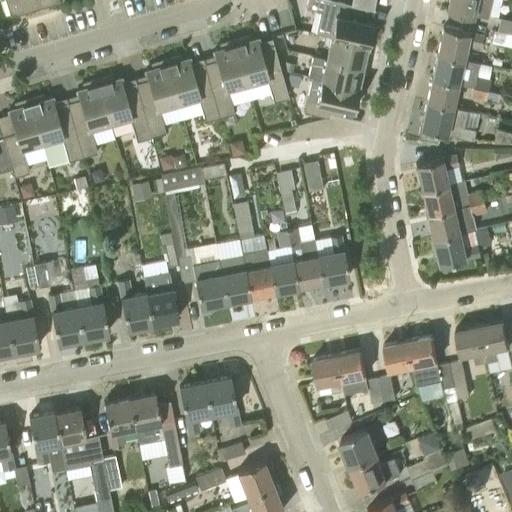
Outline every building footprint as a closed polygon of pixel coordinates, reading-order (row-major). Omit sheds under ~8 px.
[(317,33),(330,36),(367,45),(372,23),(367,21),(369,9),(350,4),(330,0),(328,0),(326,13),(322,12),(317,33)] [(350,0),(350,4),(369,9),(374,10),(374,8),(368,7),(369,0),(350,0)] [(491,0),(448,0),(446,11),(472,17),(473,14),(487,18),(489,9),(491,0)] [(497,29),(511,32),(511,19),(499,16),(497,29)] [(480,49),(483,35),(479,35),(442,26),(437,52),(464,58),(466,46),(480,49)] [(511,32),(497,29),(494,40),(511,44),(511,32)] [(234,40),(246,83),(266,78),(273,101),(288,97),(273,43),(260,47),(257,37),(248,40),(248,37),(250,36),(250,35),(234,40)] [(367,46),(367,45),(330,36),(329,37),(330,37),(325,58),(361,66),(366,45),(367,46)] [(227,89),(246,83),(234,40),(217,44),(218,45),(220,45),(221,48),(213,50),(216,59),(204,63),(203,58),(202,58),(219,117),(233,112),(227,89)] [(479,62),(464,58),(437,52),(431,77),(458,83),(472,86),(488,89),(491,77),(476,74),(479,62)] [(219,117),(202,58),(201,58),(203,63),(191,66),(189,57),(180,60),(179,57),(182,56),(182,55),(165,59),(178,103),(198,97),(204,121),(219,117)] [(311,77),(320,79),(358,88),(358,87),(357,86),(361,66),(325,58),(312,55),(308,75),(311,76),(311,77)] [(158,109),(178,103),(165,59),(149,64),(149,65),(152,64),(153,67),(144,70),(147,79),(136,82),(134,77),(134,78),(151,136),(165,132),(158,109)] [(294,62),(282,60),(280,68),(292,70),(294,62)] [(151,136),(134,78),(133,78),(135,83),(123,86),(120,77),(112,79),(111,76),(114,75),(113,74),(97,79),(109,123),(129,117),(136,141),(151,136)] [(358,88),(320,79),(311,77),(306,98),(303,111),(327,117),(330,104),(353,109),(358,88)] [(453,106),(458,83),(431,77),(426,101),(453,106)] [(90,129),(109,123),(97,79),(81,84),(81,85),(84,84),(85,87),(76,90),(79,99),(67,102),(66,97),(65,97),(82,156),(97,152),(90,129)] [(499,92),(488,89),(472,86),(470,95),(486,99),(486,97),(498,100),(499,92)] [(82,156),(65,97),(65,98),(66,102),(55,106),(52,96),(43,99),(42,96),(45,95),(45,94),(29,99),(41,143),(48,165),(68,160),(82,156)] [(21,148),(41,143),(29,99),(12,103),(13,105),(15,104),(16,107),(8,109),(15,132),(2,136),(1,137),(10,167),(13,176),(28,172),(21,148)] [(467,109),(453,106),(426,101),(417,138),(435,142),(438,131),(472,139),(474,128),(463,126),(467,109)] [(511,142),(511,132),(496,128),(492,142),(511,142)] [(0,169),(10,167),(1,137),(0,136),(0,169)] [(241,138),(229,141),(232,152),(244,149),(241,138)] [(174,164),(171,155),(171,152),(158,155),(161,167),(174,164)] [(421,190),(449,183),(445,167),(459,164),(456,153),(415,163),(421,190)] [(303,161),(308,189),(321,187),(316,159),(303,161)] [(226,172),(223,161),(201,166),(200,164),(160,173),(164,190),(204,181),(203,177),(226,172)] [(101,166),(90,169),(93,180),(104,178),(101,166)] [(84,171),(71,175),(74,186),(88,182),(84,171)] [(134,199),(152,195),(148,179),(131,183),(134,199)] [(426,213),(483,200),(491,198),(489,189),(481,191),(480,189),(467,192),(464,180),(449,183),(421,190),(426,213)] [(31,181),(19,184),(22,195),(33,192),(31,181)] [(290,188),(280,191),(284,211),(294,209),(290,188)] [(219,272),(218,257),(215,241),(183,247),(172,191),(164,192),(170,232),(177,264),(180,280),(193,278),(199,305),(225,300),(219,272)] [(47,194),(28,198),(29,206),(48,202),(47,194)] [(239,237),(253,234),(247,199),(233,201),(239,237)] [(459,231),(456,218),(470,215),(485,211),(483,200),(426,213),(432,238),(459,231)] [(0,222),(16,219),(13,203),(0,205),(0,222)] [(322,280),(316,253),(313,237),(299,240),(297,226),(286,229),(297,285),(322,280)] [(274,290),(297,285),(286,229),(276,231),(281,259),(269,262),(274,290)] [(459,231),(432,238),(437,264),(479,254),(476,243),(462,246),(459,231)] [(165,267),(177,264),(170,232),(158,234),(165,267)] [(316,253),(322,280),(348,275),(340,234),(329,236),(332,250),(316,253)] [(274,290),(269,262),(266,247),(241,252),(241,253),(244,268),(249,295),(274,290)] [(249,295),(244,268),(241,253),(218,257),(219,272),(225,300),(249,295)] [(37,287),(49,285),(44,260),(33,262),(37,287)] [(146,290),(152,322),(178,317),(169,270),(143,275),(146,290)] [(152,322),(146,290),(140,291),(131,293),(128,278),(117,280),(126,327),(152,322)] [(76,304),(82,336),(108,331),(99,284),(87,286),(90,301),(76,304)] [(82,336),(76,304),(62,307),(59,292),(47,294),(56,341),(82,336)] [(6,318),(13,350),(39,344),(29,297),(18,300),(21,315),(6,318)] [(0,352),(13,350),(6,318),(0,319),(0,352)] [(485,350),(487,361),(498,358),(496,348),(509,346),(503,318),(479,323),(485,350)] [(476,363),(487,361),(485,350),(479,323),(455,328),(460,355),(474,353),(476,363)] [(455,385),(451,361),(438,363),(432,333),(407,338),(413,366),(417,383),(441,379),(443,387),(455,385)] [(389,371),(413,366),(407,338),(383,343),(389,371)] [(336,352),(342,379),(366,375),(361,347),(336,352)] [(344,389),(342,379),(336,352),(312,357),(317,384),(331,381),(333,391),(344,389)] [(451,361),(455,385),(458,398),(469,395),(462,359),(451,361)] [(378,376),(384,400),(395,397),(390,373),(378,376)] [(204,380),(210,411),(225,408),(228,424),(240,422),(231,374),(204,380)] [(372,402),(384,400),(378,376),(367,378),(372,402)] [(197,414),(210,411),(204,380),(179,385),(185,416),(184,417),(187,432),(200,429),(197,414)] [(182,462),(177,438),(170,399),(158,402),(155,389),(130,394),(136,427),(150,424),(153,439),(165,436),(166,440),(170,464),(182,462)] [(121,430),(136,427),(130,394),(104,400),(110,431),(109,431),(112,447),(124,444),(121,430)] [(54,410),(60,441),(65,466),(89,462),(88,458),(91,458),(90,451),(80,404),(54,410)] [(46,444),(60,441),(54,410),(28,415),(34,446),(33,446),(37,462),(49,459),(46,444)] [(331,429),(349,421),(345,411),(327,418),(331,429)] [(0,454),(3,469),(14,467),(14,466),(15,465),(12,450),(11,451),(5,419),(0,420),(0,454)] [(350,464),(378,452),(368,428),(340,439),(350,464)] [(224,457),(244,451),(240,440),(221,446),(224,457)] [(446,453),(452,469),(470,462),(464,446),(446,453)] [(413,477),(434,469),(449,463),(442,447),(425,454),(426,458),(408,465),(413,477)] [(378,452),(350,464),(361,489),(388,478),(388,477),(401,471),(395,455),(381,461),(378,452)] [(103,456),(109,487),(120,485),(115,454),(103,456)] [(113,511),(110,497),(109,487),(103,456),(91,458),(88,458),(89,462),(96,499),(73,504),(74,511),(113,511)] [(246,494),(273,483),(263,458),(236,470),(246,494)] [(14,466),(14,467),(16,475),(18,484),(30,481),(26,463),(15,465),(14,466)] [(491,465),(471,474),(478,489),(498,481),(491,465)] [(200,488),(226,478),(221,466),(195,475),(200,488)] [(434,469),(413,477),(417,488),(438,480),(434,469)] [(168,500),(197,488),(194,479),(164,491),(168,500)] [(273,483),(246,494),(247,498),(232,504),(235,511),(273,511),(283,508),(273,483)] [(156,487),(149,488),(152,501),(159,500),(156,487)] [(369,511),(399,511),(397,507),(411,501),(407,491),(368,507),(369,511)]
